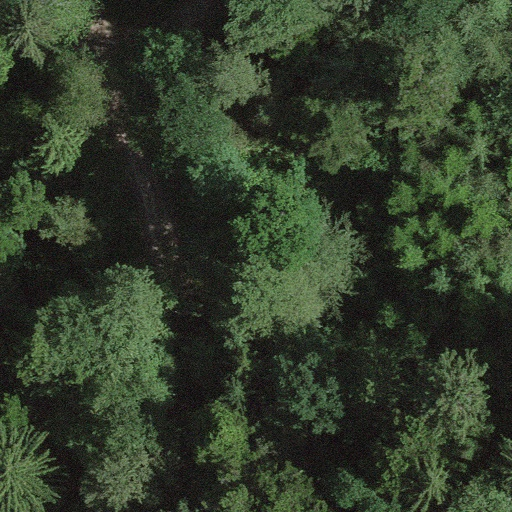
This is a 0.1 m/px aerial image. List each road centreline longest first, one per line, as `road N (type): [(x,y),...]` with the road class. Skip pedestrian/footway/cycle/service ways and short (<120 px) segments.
road 1 (track): [(79,0),(157,214),(182,347),(174,511)]
road 2 (track): [(213,0),(105,69)]
